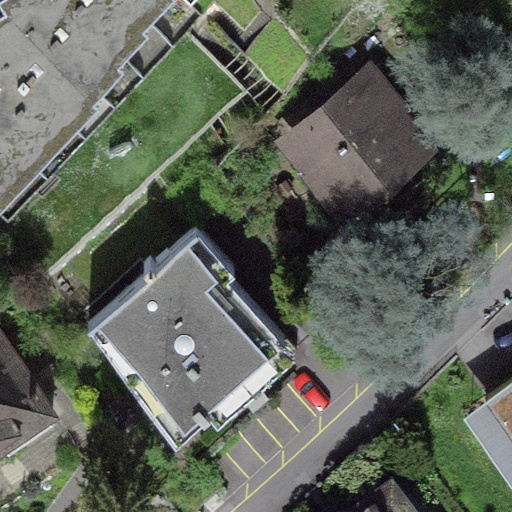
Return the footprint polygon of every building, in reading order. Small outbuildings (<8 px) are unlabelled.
[(0,0),(0,232),(14,246),(39,281),(60,261),(95,298),(140,254),(149,264),(194,221),(196,223),(233,185),(215,164),(231,147),(208,125),(245,88),(170,14),(184,0),(0,0)] [(362,78),(294,134),(348,199),(371,180),(368,177),(413,140),(362,78)] [(149,264),(87,320),(176,436),(209,406),(206,403),(243,368),(259,384),(298,345),(227,270),(234,261),(196,223),(194,221),(149,264)] [(0,433),(9,447),(53,418),(34,390),(38,388),(32,378),(28,381),(0,338),(0,433)] [(511,375),(485,395),(511,432),(511,375)]
